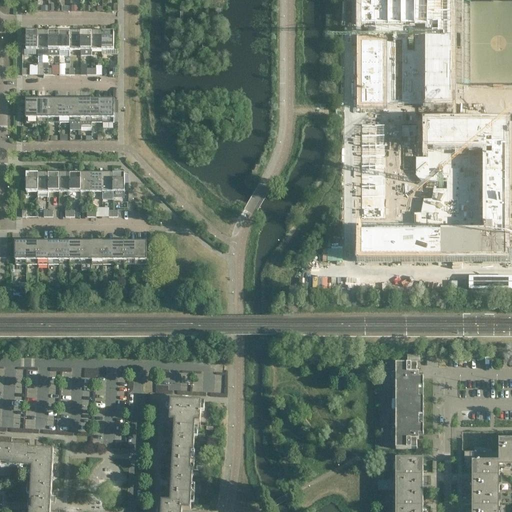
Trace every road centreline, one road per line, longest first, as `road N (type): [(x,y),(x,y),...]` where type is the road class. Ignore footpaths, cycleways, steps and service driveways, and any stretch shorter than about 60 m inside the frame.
road 1 (residential): [(137,229),(4,228),(2,85)]
road 2 (residential): [(133,511),(139,363)]
road 3 (residential): [(139,363),(0,361)]
road 4 (residential): [(121,19),(0,21)]
